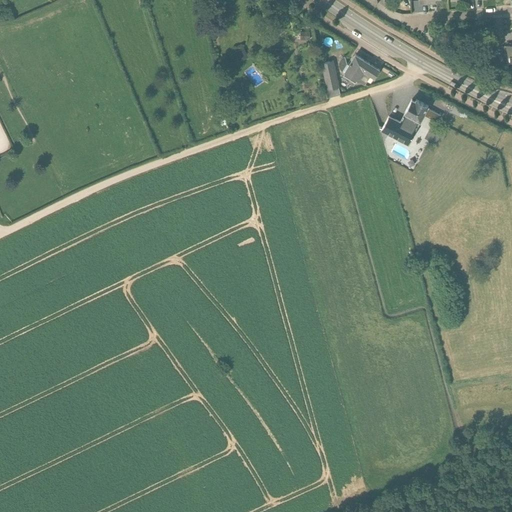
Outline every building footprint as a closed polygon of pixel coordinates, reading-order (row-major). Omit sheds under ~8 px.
[(247,58),(243,48),(234,52),(238,62),(247,58)] [(364,71),(369,63),(355,55),(349,65),(347,64),(345,57),(344,57),(342,59),(341,60),(341,61),(340,62),(340,63),(340,64),(340,65),(340,66),(340,67),(340,68),(341,69),(342,70),(343,71),(344,72),(357,80),(363,70),(364,71)] [(334,61),(329,62),(321,64),(324,78),(327,91),(339,88),(340,88),(334,61)] [(363,70),(357,80),(364,85),(370,75),(375,78),(380,70),(369,63),(364,71),(363,70)] [(389,118),(382,130),(408,144),(424,115),(437,122),(441,116),(427,108),(428,106),(416,100),(415,102),(412,100),(405,113),(399,123),(389,118)]
